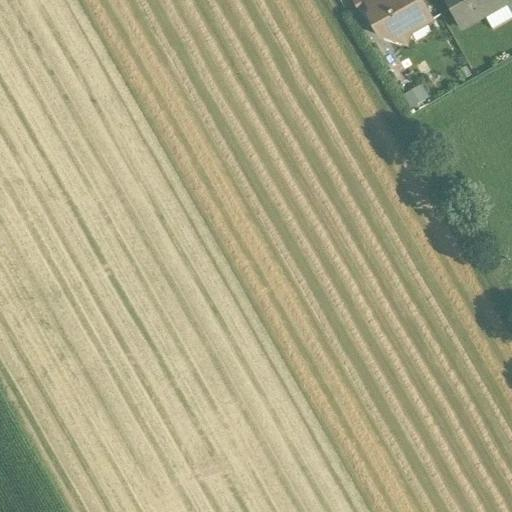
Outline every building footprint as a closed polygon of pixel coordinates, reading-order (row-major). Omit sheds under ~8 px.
[(353,0),(361,12),(369,7),(369,6),(379,0),(353,0)] [(379,0),(369,6),(369,7),(386,37),(392,39),(403,33),(408,34),(410,33),(428,23),(416,1),(415,0),(379,0)] [(503,0),(444,0),(462,30),(505,5),(507,5),(503,0)] [(511,0),(503,0),(507,5),(505,5),(511,17),(511,0)] [(408,34),(403,33),(392,39),(395,45),(405,48),(409,45),(412,36),(410,33),(408,34)]
